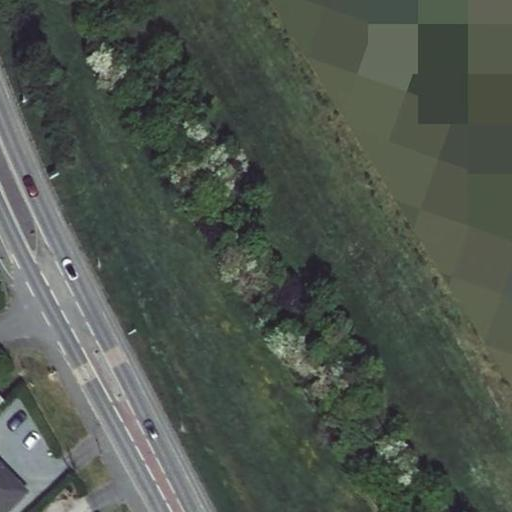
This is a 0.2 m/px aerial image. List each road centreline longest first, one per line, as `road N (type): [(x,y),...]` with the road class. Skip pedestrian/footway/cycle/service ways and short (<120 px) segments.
road 1 (secondary): [(192,511),(77,284)]
road 2 (secondary): [(47,301),(160,511)]
road 3 (secondary): [(77,284),(0,117)]
